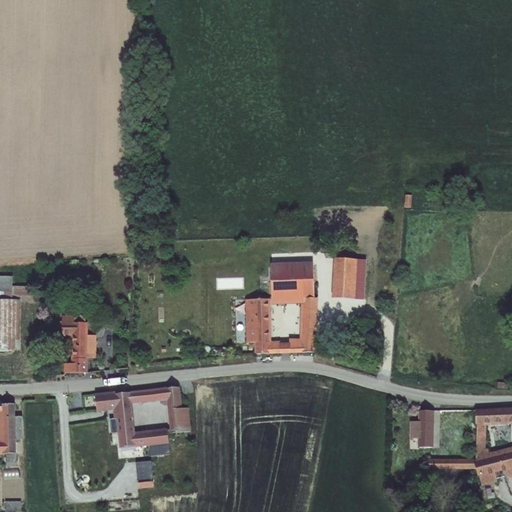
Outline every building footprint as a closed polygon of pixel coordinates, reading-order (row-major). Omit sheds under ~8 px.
[(312,255),(273,257),(273,276),(316,274),(319,274),(318,262),(312,255)] [(13,269),(0,268),(0,290),(14,291),(13,269)] [(316,274),(273,276),(274,293),(299,292),(299,297),(304,297),(303,304),(302,335),(290,336),(291,346),(316,345),(318,291),(316,291),(316,274)] [(391,285),(358,282),(355,322),(388,325),(391,285)] [(0,290),(0,330),(21,331),(21,291),(14,291),(0,290)] [(299,292),(274,293),(274,305),(303,304),(304,297),(299,297),(299,292)] [(270,294),(248,294),(249,337),(257,337),(258,347),(283,346),(282,336),(271,336),(270,294)] [(81,307),(65,307),(65,321),(84,323),(84,327),(87,327),(88,314),(81,314),(81,307)] [(87,328),(87,327),(84,327),(84,323),(65,321),(64,325),(76,325),(76,355),(68,355),(68,364),(86,365),(87,350),(87,328)] [(97,329),(87,328),(87,350),(97,350),(97,329)] [(290,336),(282,336),(283,346),(291,346),(290,336)] [(172,426),(192,424),(191,400),(183,400),(181,380),(161,383),(161,390),(168,389),(172,426)] [(152,391),(151,383),(117,387),(112,386),(95,387),(96,403),(114,402),(115,411),(110,412),(111,423),(120,422),(122,446),(150,443),(171,441),(169,420),(135,423),(133,398),(153,397),(152,391)] [(2,404),(2,402),(0,401),(0,454),(6,454),(6,461),(10,461),(10,454),(16,454),(15,439),(22,439),(22,416),(14,417),(14,404),(2,404)] [(418,434),(418,443),(432,443),(433,404),(419,404),(419,418),(418,423),(412,423),(412,434),(418,434)] [(511,406),(476,407),(477,421),(483,421),(511,420),(511,406)] [(477,421),(477,458),(479,466),(481,474),(511,466),(511,448),(492,454),(490,450),(485,451),(485,444),(484,443),(484,436),(483,436),(483,421),(477,421)] [(16,467),(16,454),(10,454),(10,461),(6,461),(7,467),(16,467)] [(429,457),(429,466),(479,466),(477,458),(429,457)] [(138,460),(139,479),(154,478),(153,460),(138,460)] [(484,499),(494,497),(491,483),(481,485),(484,499)]
